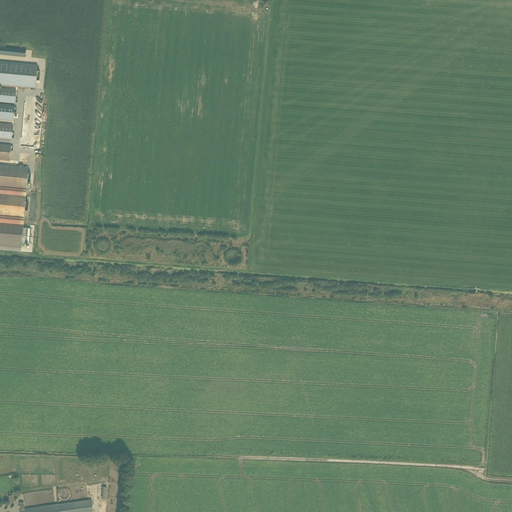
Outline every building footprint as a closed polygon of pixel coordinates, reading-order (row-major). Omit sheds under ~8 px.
[(0,55),(25,58),(26,50),(0,47),(0,55)] [(39,81),(40,72),(37,72),(38,66),(0,62),(0,85),(36,88),(36,81),(39,81)] [(0,119),(13,121),(15,106),(0,104),(0,102),(15,104),(16,90),(0,88),(0,138),(12,140),(13,125),(0,123),(0,119)] [(0,165),(0,159),(10,160),(11,146),(0,144),(0,187),(26,190),(27,183),(30,183),(31,174),(28,174),(28,168),(23,167),(23,165),(19,165),(19,167),(0,165)] [(0,216),(24,219),(25,211),(28,211),(28,202),(25,202),(26,196),(0,193),(0,216)] [(0,245),(21,248),(21,244),(23,244),(22,247),(24,247),(24,244),(29,245),(29,244),(30,245),(31,229),(28,229),(23,228),(23,224),(0,221),(0,245)] [(24,503),(19,503),(20,511),(93,511),(91,500),(25,509),(24,503)]
